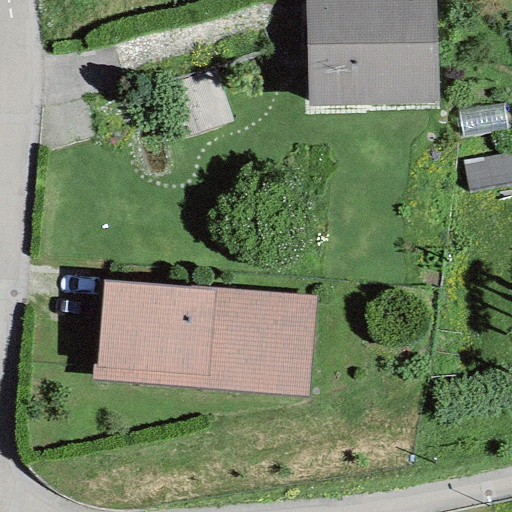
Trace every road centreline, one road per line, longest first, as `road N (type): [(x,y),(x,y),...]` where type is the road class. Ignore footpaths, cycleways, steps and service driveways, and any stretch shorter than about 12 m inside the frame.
road 1 (residential): [(6,0),(13,79),(0,275)]
road 2 (residential): [(334,511),(511,483)]
